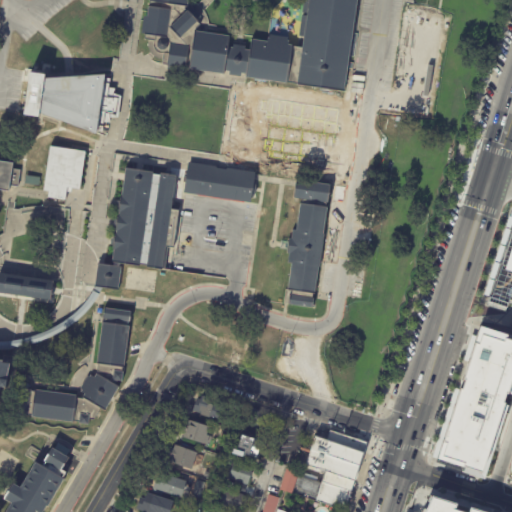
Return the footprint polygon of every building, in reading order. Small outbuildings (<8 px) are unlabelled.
[(302,0),(300,12),(306,13),(305,16),(300,15),(297,36),(302,36),(300,47),(290,46),(291,45),(287,44),(287,40),(286,40),(287,37),(268,34),(268,37),(266,37),(265,41),(249,39),(248,50),(244,49),(244,46),(232,44),(232,47),(227,47),(224,71),(228,71),(228,74),(240,76),(240,73),(245,73),(244,77),(342,92),(346,68),(351,69),(352,62),(347,62),(347,56),(353,56),(356,33),(351,32),(355,0),(302,0)] [(165,36),(169,8),(145,5),(142,33),(165,36)] [(169,27),(179,37),(200,17),(190,6),(169,27)] [(228,33),(195,28),(192,48),(169,43),(164,66),(221,76),(228,33)] [(98,131),(103,130),(102,123),(109,123),(109,115),(116,114),(117,98),(114,95),(114,89),(109,88),(108,79),(103,79),(103,76),(45,79),(45,76),(29,73),(23,117),(38,118),(39,114),(97,138),(98,131)] [(49,146),(84,151),(78,189),(66,187),(64,200),(47,198),(48,191),(42,190),(49,146)] [(16,186),(8,185),(7,191),(0,189),(0,160),(12,163),(11,169),(19,170),(16,186)] [(187,160),(256,169),(252,202),(181,193),(187,160)] [(120,170),(174,177),(162,269),(107,261),(120,170)] [(23,184),(25,175),(39,177),(38,186),(23,184)] [(331,185),(328,203),(294,198),(296,180),(331,185)] [(296,205),(325,208),(314,295),(285,292),(296,205)] [(511,308),(511,289),(507,288),(499,311),(479,304),(511,205),(511,316),(508,312),(511,308)] [(17,209),(17,217),(27,217),(28,225),(49,224),(49,210),(40,210),(40,209),(28,209),(17,209)] [(94,287),(118,289),(120,267),(96,264),(94,287)] [(0,293),(49,299),(52,279),(0,273),(0,293)] [(293,296),(312,298),(311,308),(289,305),(290,295),(293,296)] [(95,364),(122,367),(130,311),(103,307),(95,364)] [(432,454),(470,326),(498,334),(497,339),(511,343),(511,375),(505,398),(501,397),(498,406),(502,407),(481,474),(432,454)] [(216,341),(217,339),(223,341),(224,339),(232,341),(231,344),(246,349),(241,366),(211,356),(216,341)] [(0,386),(5,387),(8,363),(0,362),(0,386)] [(104,411),(119,386),(96,373),(93,377),(90,375),(89,377),(86,376),(79,388),(81,390),(80,392),(83,394),(81,397),(104,411)] [(29,417),(72,423),(76,394),(33,388),(29,417)] [(217,419),(208,416),(208,418),(198,415),(199,414),(191,411),(194,399),(199,400),(201,391),(213,394),(210,403),(220,406),(217,419)] [(267,427),(263,426),(262,429),(244,424),(249,407),(271,413),(267,427)] [(182,437),(187,420),(209,427),(206,435),(212,437),(209,446),(182,437)] [(365,444),(326,431),(324,438),(314,435),(305,466),(322,471),(319,482),(350,492),(365,444)] [(247,454),(243,453),(244,452),(240,451),(243,433),(256,436),(253,453),(247,452),(247,454)] [(4,511),(10,503),(3,498),(12,483),(19,487),(34,462),(42,467),(45,462),(42,460),(51,446),(54,448),(57,443),(69,450),(65,456),(68,457),(60,470),(65,472),(62,477),(63,478),(46,507),(45,506),(41,511),(4,511)] [(196,452),(190,469),(167,462),(169,458),(166,456),(169,448),(172,449),(173,445),(196,452)] [(252,468),(246,485),(226,478),(232,461),(252,468)] [(212,473),(210,479),(204,477),(206,471),(212,473)] [(185,482),(180,498),(152,489),(155,477),(159,478),(160,473),(185,481),(185,482)] [(204,483),(199,499),(190,496),(195,480),(204,483)] [(218,504),(223,487),(244,494),(238,511),(218,504)] [(172,501),(168,511),(142,511),(135,510),(138,498),(143,499),(145,493),(152,495),(172,501)] [(280,497),(281,497),(277,509),(285,511),(263,511),(270,494),(280,497)]
